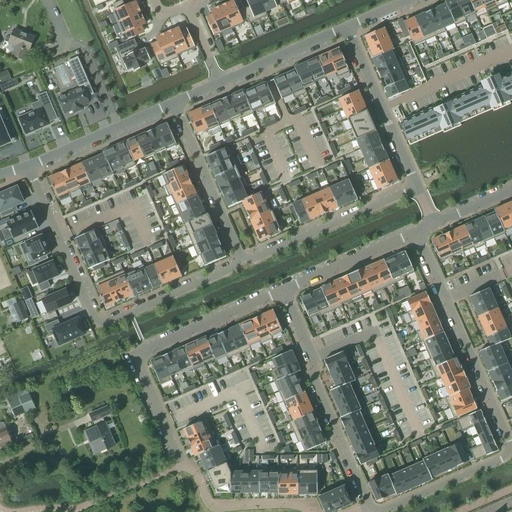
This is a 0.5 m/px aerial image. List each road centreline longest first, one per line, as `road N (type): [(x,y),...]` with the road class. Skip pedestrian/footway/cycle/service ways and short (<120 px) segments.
road 1 (residential): [(29,165),(99,323),(243,258)]
road 2 (residential): [(178,455),(139,355),(281,289)]
road 3 (residential): [(281,289),(372,511)]
road 4 (residential): [(510,443),(416,231)]
road 5 (residential): [(415,187),(243,258)]
road 6 (residential): [(243,258),(172,102)]
road 7 (residential): [(29,165),(172,102)]
road 8 (residential): [(376,511),(500,460),(510,443)]
road 9 (residential): [(281,289),(416,231)]
road 10 (residential): [(511,52),(380,109)]
road 11 (residential): [(219,82),(344,27)]
